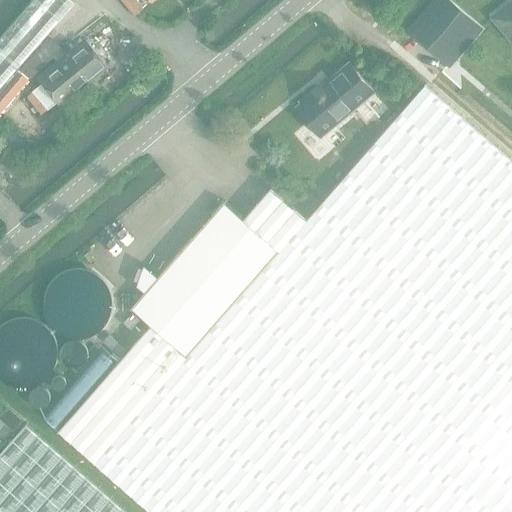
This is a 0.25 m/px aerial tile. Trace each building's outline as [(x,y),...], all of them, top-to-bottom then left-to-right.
[(57,63),(65,56),(66,56),(48,35),(74,5),(68,0),(34,0),(0,39),(0,90),(20,67),(28,77),(51,57),(57,63)] [(128,0),(121,0),(119,2),(132,18),(139,12),(128,0)] [(448,0),(436,0),(409,34),(446,66),(480,28),(448,0)] [(511,0),(511,1),(511,4),(495,19),(511,38),(511,0)] [(84,41),(66,56),(65,56),(72,64),(63,71),(78,88),(105,65),(84,41)] [(59,104),(78,88),(63,71),(72,64),(65,56),(57,63),(38,79),(42,83),(32,91),(48,110),(57,102),(59,104)] [(374,91),(350,63),(329,81),(326,78),(300,100),(303,103),(297,108),(321,136),(374,91)] [(307,219),(97,462),(153,511),(511,511),(511,158),(426,84),(307,219)] [(152,325),(61,431),(97,462),(307,219),(272,188),(245,219),(226,203),(160,278),(147,293),(133,308),(140,314),(152,325)] [(123,323),(130,329),(139,319),(131,312),(123,323)] [(0,511),(128,511),(27,423),(0,453),(0,511)]
